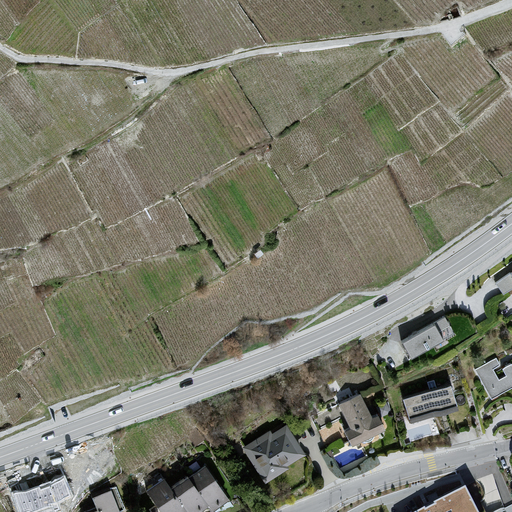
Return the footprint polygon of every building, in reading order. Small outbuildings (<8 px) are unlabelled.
[(511,269),(493,284),(504,297),(511,290),(511,269)] [(446,318),(403,342),(412,359),(446,340),(443,333),(452,328),(446,318)] [(497,357),(475,369),(493,401),(511,391),(511,363),(504,368),(508,376),(499,380),(492,368),(501,364),(497,357)] [(462,408),(454,381),(401,396),(408,423),(462,408)] [(360,394),(341,405),(354,428),(348,431),(355,444),(362,440),(372,441),(376,433),(387,427),(381,415),(374,419),(360,394)] [(268,430),(239,448),(263,487),(290,471),(287,467),(305,455),(286,424),(271,434),(268,430)] [(205,465),(189,476),(210,506),(214,511),(230,500),(205,465)] [(189,476),(170,487),(187,511),(186,511),(201,511),(210,506),(189,476)] [(164,479),(145,492),(158,511),(186,511),(187,511),(170,487),(164,479)] [(99,508),(87,511),(121,511),(113,488),(94,494),(99,508)] [(478,511),(466,489),(421,511),(478,511)] [(493,511),(511,511),(511,501),(493,511)]
